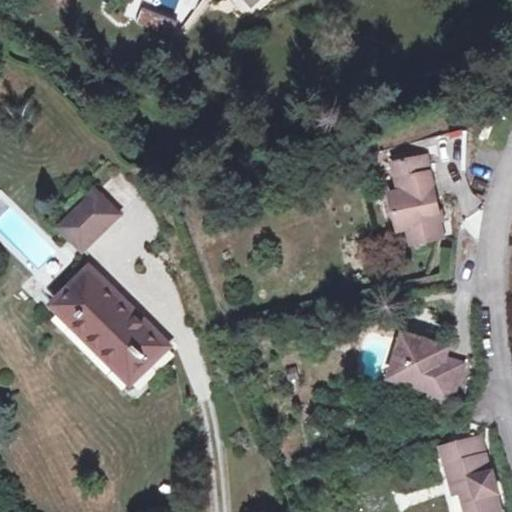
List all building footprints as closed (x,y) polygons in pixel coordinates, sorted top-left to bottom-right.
[(146,0),(144,6),(176,19),(184,0),(146,0)] [(151,16),(147,30),(182,42),(187,28),(151,16)] [(452,242),(443,160),(407,163),(410,193),(403,194),(408,233),(415,233),(416,247),(452,242)] [(72,227),(91,252),(131,222),(112,197),(72,227)] [(96,271),(56,309),(128,386),(168,349),(96,271)] [(413,339),(399,381),(441,394),(437,405),(456,411),(470,368),(452,362),(455,352),(413,339)] [(467,494),(471,511),(504,511),(501,496),(506,495),(501,474),(495,474),(490,457),(473,461),(469,445),(446,450),(457,496),(467,494)]
